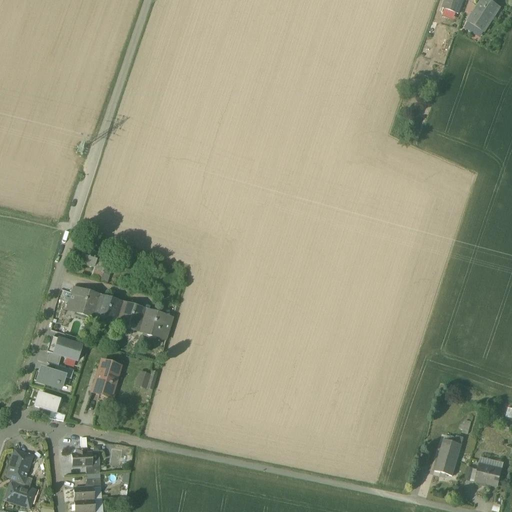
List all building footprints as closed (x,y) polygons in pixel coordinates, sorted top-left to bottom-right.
[(462,0),(445,0),(442,10),(457,15),(462,0)] [(497,10),(481,1),(473,14),(489,23),(497,10)] [(489,23),(473,14),(467,24),(476,29),(483,33),(489,23)] [(444,27),(431,22),(427,33),(431,35),(440,38),(444,27)] [(483,33),(476,29),(471,38),(478,42),(483,33)] [(99,255),(83,250),(79,265),(94,269),(94,270),(94,271),(109,276),(112,267),(97,262),(99,255)] [(109,276),(94,271),(94,270),(94,269),(91,280),(107,285),(109,276)] [(95,296),(81,292),(80,297),(76,308),(75,314),(88,318),(95,298),(95,296)] [(80,297),(71,294),(67,306),(76,308),(80,297)] [(104,301),(95,298),(88,318),(98,321),(104,301)] [(118,303),(105,299),(104,301),(98,321),(111,325),(113,319),(117,309),(118,303)] [(141,310),(128,306),(126,312),(123,322),(121,328),(134,332),(136,327),(139,315),(141,310)] [(126,312),(117,309),(113,319),(123,322),(126,312)] [(162,317),(150,313),(148,318),(145,329),(143,335),(156,339),(157,334),(161,322),(162,317)] [(148,318),(139,315),(136,327),(145,329),(148,318)] [(171,326),(161,322),(157,334),(168,337),(171,326)] [(81,348),(51,338),(47,353),(76,362),(81,348)] [(120,368),(101,362),(91,393),(109,399),(113,386),(111,385),(114,376),(117,377),(120,368)] [(73,372),(56,367),(53,374),(64,377),(64,378),(71,380),(73,372)] [(53,374),(41,370),(37,383),(60,390),(64,378),(64,377),(53,374)] [(157,374),(149,372),(148,377),(150,378),(146,390),(152,391),(157,374)] [(148,377),(139,374),(135,386),(146,390),(150,378),(148,377)] [(58,402),(39,396),(35,407),(50,412),(54,413),(58,402)] [(65,417),(54,413),(50,412),(48,420),(63,423),(65,417)] [(464,426),(462,425),(461,430),(463,431),(462,433),(468,434),(470,427),(464,426)] [(455,439),(450,437),(449,442),(443,440),(434,472),(451,477),(463,439),(455,437),(455,439)] [(80,450),(76,451),(76,455),(71,455),(72,468),(85,468),(91,467),(90,454),(87,454),(86,450),(80,450)] [(33,459),(16,453),(11,469),(10,468),(6,478),(16,482),(18,476),(25,479),(33,459)] [(422,456),(419,467),(425,469),(428,458),(422,456)] [(99,467),(91,467),(85,468),(86,476),(100,475),(99,467)] [(473,470),(468,469),(465,481),(471,482),(473,470)] [(501,474),(479,469),(476,483),(497,488),(501,474)] [(100,480),(86,481),(86,488),(92,488),(100,488),(100,480)] [(35,493),(11,485),(5,501),(29,510),(35,493)] [(86,488),(73,489),(74,502),(93,501),(92,488),(86,488)] [(93,511),(93,501),(74,502),(74,511),(93,511)]
